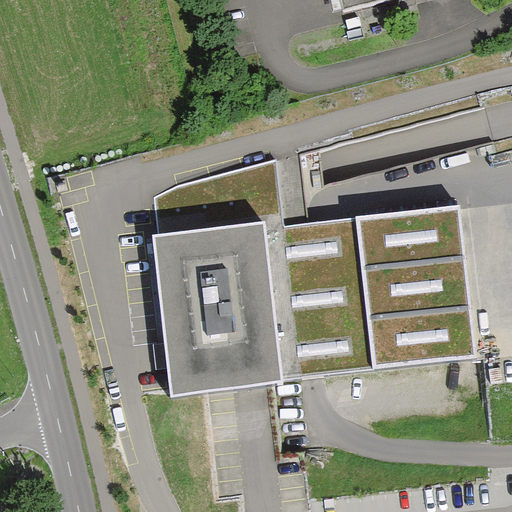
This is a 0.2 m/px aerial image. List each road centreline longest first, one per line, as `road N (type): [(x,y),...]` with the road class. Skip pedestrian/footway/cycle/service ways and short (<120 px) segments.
road 1 (unknown): [(511,80),(132,180),(116,214),(183,511)]
road 2 (tertiary): [(57,411),(0,216)]
